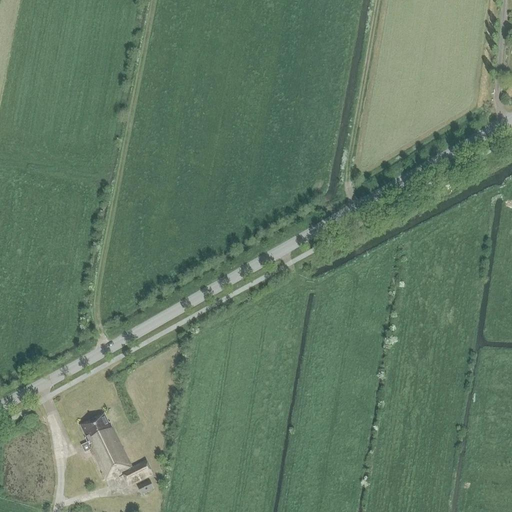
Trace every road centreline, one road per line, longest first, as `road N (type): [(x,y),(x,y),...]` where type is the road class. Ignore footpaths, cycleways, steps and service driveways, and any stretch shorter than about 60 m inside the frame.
road 1 (tertiary): [(0,405),(511,120)]
road 2 (track): [(104,348),(95,306),(153,0)]
road 3 (unknown): [(499,127),(505,0)]
